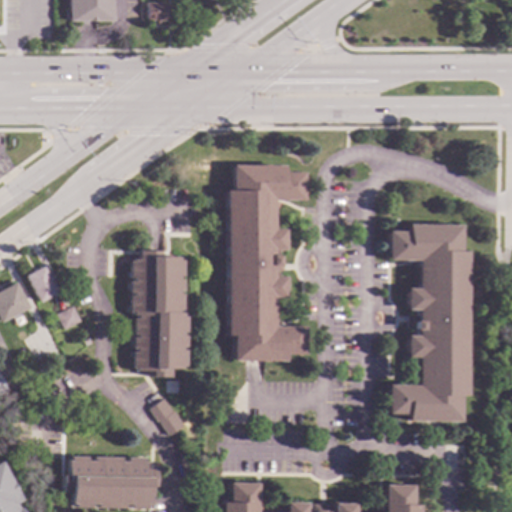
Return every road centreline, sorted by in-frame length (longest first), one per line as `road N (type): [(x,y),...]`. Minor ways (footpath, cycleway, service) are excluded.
road 1 (secondary): [(125,110),(511,107)]
road 2 (secondary): [(0,247),(244,74)]
road 3 (secondary): [(511,74),(244,74)]
road 4 (secondary): [(174,76),(0,73)]
road 5 (secondary): [(125,110),(0,203)]
road 6 (secondary): [(279,0),(174,76)]
road 7 (secondary): [(244,74),(345,0)]
road 8 (secondary): [(0,112),(125,110)]
